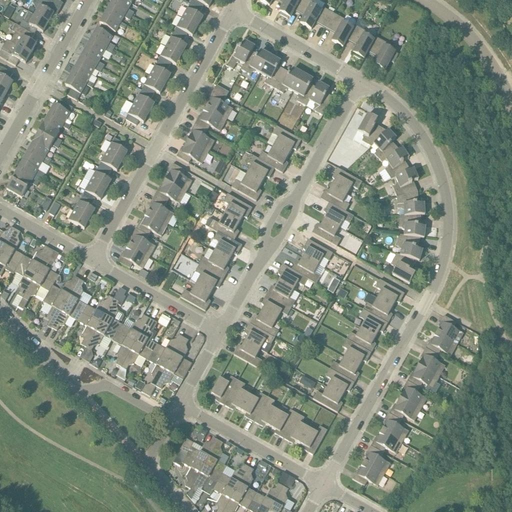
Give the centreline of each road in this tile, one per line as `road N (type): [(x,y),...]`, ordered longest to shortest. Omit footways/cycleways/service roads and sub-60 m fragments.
road 1 (residential): [(323,481),(426,302),(447,247),(446,199),(433,156),(398,108),(358,83)]
road 2 (residential): [(89,260),(234,6)]
road 3 (residential): [(158,413),(114,389),(76,390),(0,312)]
road 4 (residential): [(0,156),(86,0)]
road 5 (residential): [(323,481),(181,403)]
road 6 (residential): [(220,333),(89,260)]
road 7 (residential): [(358,83),(234,6)]
road 8 (tertiary): [(511,104),(476,44),(425,0)]
road 9 (residential): [(184,511),(148,467),(181,403)]
road 10 (residential): [(296,194),(358,83)]
